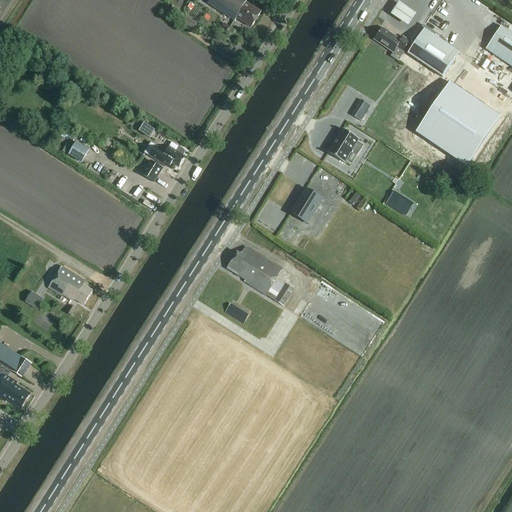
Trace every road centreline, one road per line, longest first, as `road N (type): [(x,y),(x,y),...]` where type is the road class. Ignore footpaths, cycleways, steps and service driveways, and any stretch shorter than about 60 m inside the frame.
road 1 (primary): [(41,511),(364,0)]
road 2 (unclassified): [(0,468),(296,0)]
road 3 (track): [(113,288),(0,216)]
